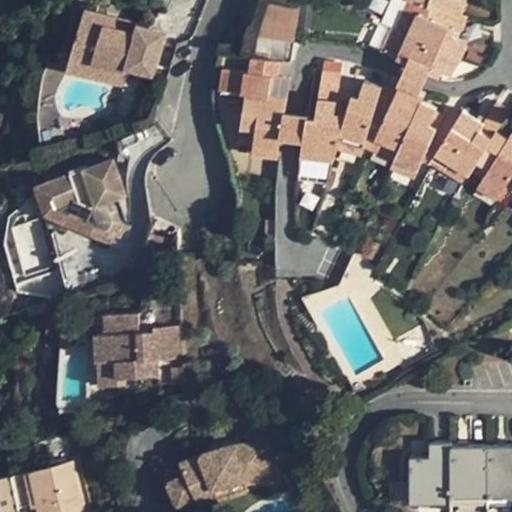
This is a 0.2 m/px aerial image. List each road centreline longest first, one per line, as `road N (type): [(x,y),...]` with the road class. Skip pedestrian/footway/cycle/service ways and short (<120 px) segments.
road 1 (residential): [(511,401),(391,401),(360,416),(341,465),(361,511)]
road 2 (residential): [(225,0),(200,64),(190,144),(198,189)]
